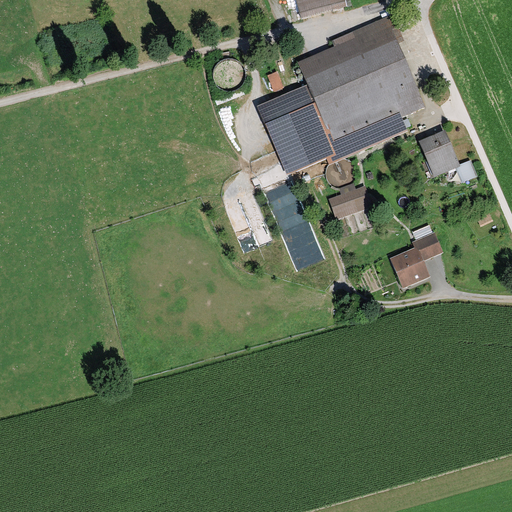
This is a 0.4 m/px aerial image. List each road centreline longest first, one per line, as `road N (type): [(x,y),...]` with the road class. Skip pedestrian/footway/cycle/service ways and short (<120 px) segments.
road 1 (track): [(402,0),(0,102)]
road 2 (unclassified): [(414,0),(511,226)]
road 3 (track): [(323,226),(352,291),(375,305),(447,295),(511,298)]
